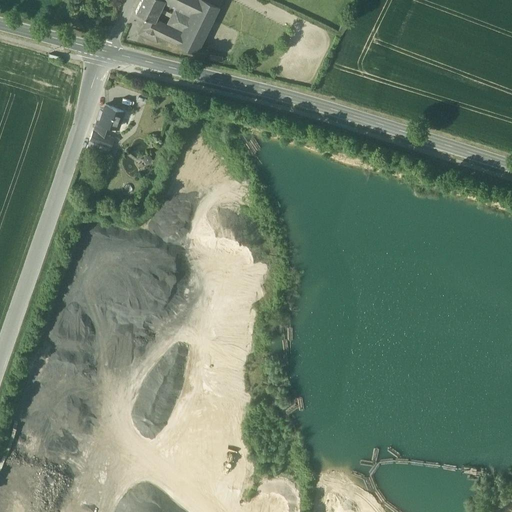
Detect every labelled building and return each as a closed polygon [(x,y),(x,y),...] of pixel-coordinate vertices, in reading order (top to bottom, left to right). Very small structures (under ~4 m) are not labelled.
[(141,0),(136,12),(147,17),(152,20),(153,19),(161,0),(141,0)] [(196,0),(164,0),(176,5),(191,12),(196,0)] [(181,33),(176,43),(196,52),(219,5),(207,0),(196,0),(191,12),(181,33)] [(191,12),(176,5),(166,26),(181,33),(191,12)] [(166,26),(153,19),(152,20),(147,17),(142,26),(160,35),(176,43),(181,33),(166,26)] [(160,35),(142,26),(139,33),(157,41),(160,35)] [(123,111),(105,104),(103,111),(101,110),(99,115),(102,115),(100,121),(118,127),(123,111)] [(114,138),(93,131),(89,140),(102,144),(111,147),(114,138)] [(102,144),(89,140),(86,148),(99,153),(102,144)] [(111,147),(102,144),(99,153),(108,156),(111,147)]
